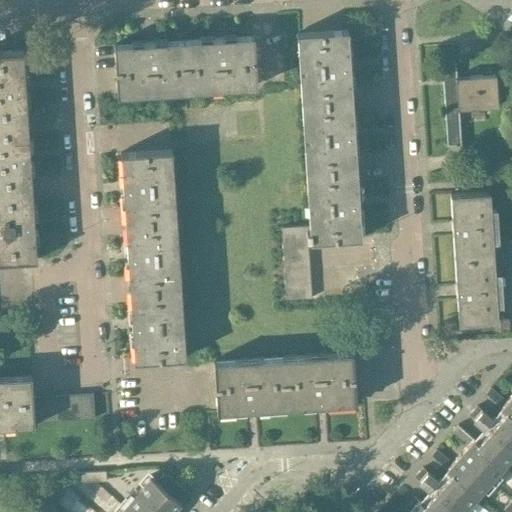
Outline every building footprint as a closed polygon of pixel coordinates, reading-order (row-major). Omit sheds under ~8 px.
[(346,30),(311,32),(296,33),(301,103),(325,101),(351,99),(349,71),(349,70),(349,58),(348,59),(346,30)] [(223,37),(211,38),(183,40),(186,90),(255,85),(252,35),(223,37)] [(114,44),(114,58),(117,94),(186,90),(183,40),(155,42),(155,41),(153,41),(143,42),(114,44)] [(0,52),(0,122),(4,122),(26,121),(24,92),(25,91),(24,80),(23,80),(21,51),(0,52)] [(441,64),(446,145),(460,144),(458,108),(497,106),(495,74),(456,76),(455,63),(441,64)] [(351,99),(325,101),(301,103),(305,172),(329,170),(355,168),(353,139),(354,139),(353,127),(351,99)] [(26,121),(4,122),(0,122),(0,191),(30,189),(28,160),(29,160),(28,148),(27,148),(26,121)] [(170,149),(158,150),(120,152),(122,181),(122,183),(122,193),(123,193),(125,222),(151,220),(174,219),(170,149)] [(355,168),(329,170),(305,172),(309,225),(310,237),(310,240),(360,237),(358,208),(357,196),(355,168)] [(30,189),(0,191),(0,260),(34,258),(32,229),(33,229),(33,217),(32,217),(30,189)] [(449,194),(451,222),(453,258),(492,256),(488,191),(449,194)] [(174,219),(151,220),(125,222),(126,250),(127,261),(129,290),(156,288),(179,287),(174,219)] [(280,226),(282,251),(308,249),(307,237),(310,237),(309,225),(280,226)] [(308,249),(282,251),(283,263),(309,261),(308,249)] [(492,256),(453,258),(458,323),(475,322),(475,324),(481,324),(481,321),(497,320),(492,256)] [(309,261),(283,263),(283,274),(309,273),(309,261)] [(309,273),(283,274),(284,286),(310,285),(309,273)] [(310,285),(284,286),(285,299),(311,297),(310,285)] [(179,287),(156,288),(129,290),(131,318),(131,330),(132,330),(134,359),(183,356),(179,287)] [(352,351),(284,356),(287,406),(314,404),(326,404),(326,403),(355,401),(352,351)] [(284,356),(240,359),(213,360),(216,410),(245,408),(245,409),(257,408),(287,406),(284,356)] [(30,375),(0,376),(0,425),(4,425),(4,424),(33,422),(32,396),(31,396),(30,375)] [(505,401),(490,388),(489,387),(484,393),(500,407),(505,401)] [(92,392),(80,393),(82,419),(93,418),(92,392)] [(80,393),(68,394),(70,420),(82,419),(80,393)] [(489,480),(509,457),(511,454),(511,393),(505,401),(500,407),(504,410),(495,421),(477,405),(468,415),(486,431),(477,441),(473,438),(468,444),(459,454),(489,480)] [(68,394),(56,395),(58,420),(70,420),(68,394)] [(56,395),(44,396),(46,421),(58,420),(56,395)] [(44,396),(32,396),(33,422),(46,421),(44,396)] [(473,438),(457,424),(452,430),(468,444),(473,438)] [(451,463),(435,449),(430,455),(446,469),(451,463)] [(461,511),(476,495),(489,480),(459,454),(451,463),(446,469),(450,472),(441,483),(423,467),(414,477),(432,492),(423,503),(415,496),(401,511),(461,511)] [(105,470),(92,471),(92,481),(106,480),(105,470)] [(80,482),(92,481),(92,471),(80,472),(80,482)] [(149,475),(142,483),(116,511),(176,511),(192,495),(166,472),(158,482),(149,475)] [(56,486),(47,495),(55,502),(63,493),(56,486)] [(11,511),(10,493),(0,494),(0,511),(11,511)] [(47,495),(39,505),(47,511),(55,502),(47,495)] [(506,511),(511,511),(511,500),(503,509),(506,511)]
